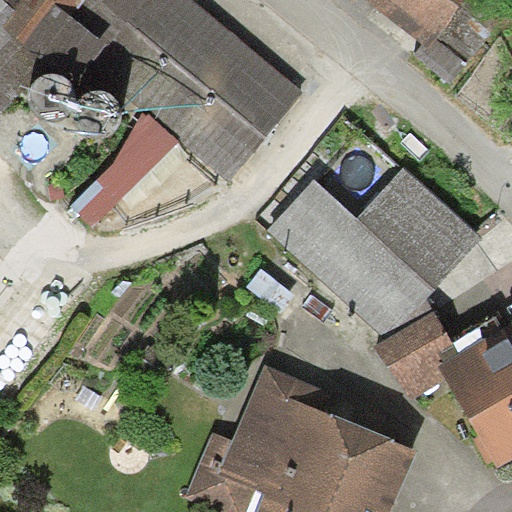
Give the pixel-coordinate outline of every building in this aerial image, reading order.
[(0,0),(38,33),(55,13),(68,24),(72,20),(88,0),(0,0)] [(301,94),(189,0),(148,0),(106,49),(72,20),(68,24),(55,13),(38,33),(0,0),(0,118),(59,61),(120,104),(127,97),(144,112),(182,143),(231,183),(301,94)] [(88,0),(72,20),(106,49),(148,0),(88,0)] [(371,0),(430,44),(463,0),(371,0)] [(182,143),(144,112),(116,163),(68,212),(90,230),(182,143)] [(481,243),(405,170),(356,220),(315,182),(269,230),(386,340),(434,313),(424,302),(481,243)] [(459,358),(434,313),(386,340),(373,349),(411,400),(446,381),(439,369),(459,358)] [(511,328),(459,358),(439,369),(446,381),(497,472),(511,463),(511,328)] [(338,398),(266,368),(233,441),(214,434),(185,499),(218,511),(392,511),(416,455),(328,418),(338,398)]
